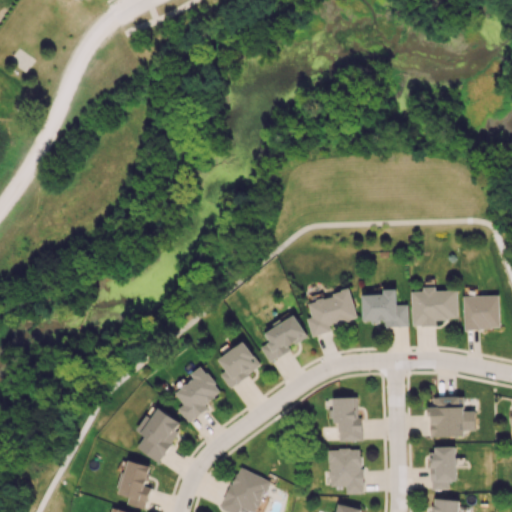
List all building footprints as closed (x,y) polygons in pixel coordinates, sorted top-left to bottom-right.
[(458,318),(457,289),(435,290),(435,286),(422,287),(422,290),(411,291),(412,325),(437,324),(437,318),(458,318)] [(363,321),(384,321),(384,326),(408,325),(408,304),(397,304),(397,288),(383,289),(384,293),(362,294),(363,321)] [(357,317),(350,289),(324,295),(323,292),(308,296),(314,316),(307,318),(312,336),(331,330),(330,325),(357,317)] [(464,328),(500,327),(498,294),(462,295),(464,328)] [(265,331),(270,341),(261,346),(269,361),(291,349),(289,345),(307,336),(296,315),(265,331)] [(261,367),(246,341),(218,357),(226,370),(221,373),(228,386),(261,367)] [(187,422),(207,409),(204,403),(221,392),(202,365),(190,372),(194,378),(174,391),(183,404),(178,408),(187,422)] [(339,440),(362,440),(361,416),(358,416),(357,396),(332,397),(333,423),(338,423),(339,440)] [(464,396),(429,397),(430,436),(465,435),(465,430),(476,429),(475,410),(464,411),(464,396)] [(183,423),(160,407),(134,446),(158,462),(183,423)] [(433,489),(449,489),(449,480),(457,480),(455,445),(431,446),(433,489)] [(345,493),(362,492),(361,447),(328,449),(329,486),(345,485),(345,493)] [(151,466),(129,459),(118,493),(129,496),(127,503),(144,509),(151,487),(145,485),(151,466)] [(255,511),(270,480),(239,466),(220,508),(230,511),(238,511),(241,507),(252,511),(255,511)] [(459,511),(460,499),(432,497),(430,511),(459,511)] [(361,511),(363,509),(338,502),(335,511),(361,511)]
